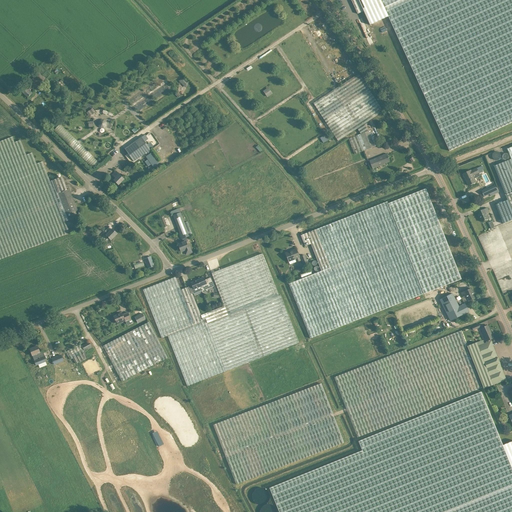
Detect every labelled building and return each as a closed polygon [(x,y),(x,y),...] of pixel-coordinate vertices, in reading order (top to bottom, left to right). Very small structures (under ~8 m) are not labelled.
[(449,150),(511,121),(511,0),(351,0),(357,14),(364,11),(370,25),(388,17),(449,150)] [(45,79),(39,73),(29,83),(36,90),(45,79)] [(364,124),(379,114),(383,111),(359,74),(355,77),(313,103),(338,141),(357,129),(359,131),(366,127),(364,124)] [(185,87),(190,83),(185,77),(180,81),(185,87)] [(29,92),(25,87),(21,91),(28,98),(32,93),(30,91),(29,92)] [(270,87),(264,90),(267,97),(273,94),(270,87)] [(93,108),(86,113),(89,117),(95,112),(93,108)] [(103,128),(106,125),(101,119),(97,122),(103,128)] [(94,168),(99,163),(60,124),(54,130),(72,148),(73,147),(94,168)] [(349,138),(355,154),(364,151),(376,146),(373,137),(371,137),(368,131),(366,127),(359,131),(361,134),(349,138)] [(327,134),(320,139),(323,143),(330,139),(327,134)] [(62,177),(53,180),(50,181),(45,169),(42,162),(36,164),(32,153),(26,155),(20,140),(14,142),(12,137),(0,141),(0,259),(70,233),(66,222),(69,220),(67,214),(77,210),(69,189),(67,189),(62,177)] [(141,137),(125,149),(134,162),(150,150),(147,145),(150,143),(147,140),(144,142),(141,137)] [(511,147),(508,149),(511,160),(494,167),(508,201),(496,206),(504,225),(511,221),(511,147)] [(501,156),(500,155),(500,154),(499,153),(498,152),(497,152),(496,152),(495,152),(494,152),(493,153),(492,155),(491,156),(492,158),(493,159),(494,160),(496,161),(498,161),(499,160),(500,158),(501,156)] [(151,153),(145,157),(147,160),(144,162),(148,167),(151,165),(153,168),(158,164),(151,153)] [(387,154),(369,161),(372,168),(390,161),(387,154)] [(476,175),(479,173),(477,168),(471,171),(471,170),(463,174),(469,186),(476,182),(473,175),(475,174),(476,175)] [(119,185),(120,183),(124,179),(116,171),(112,175),(116,178),(114,180),(119,185)] [(321,271),(288,283),(310,338),(461,279),(426,189),(388,203),(387,201),(301,235),(305,246),(311,244),(321,271)] [(482,222),(485,221),(489,219),(487,213),(489,212),(487,208),(478,212),(482,222)] [(186,238),(190,236),(179,209),(171,211),(182,239),(184,242),(178,244),(181,252),(184,250),(186,254),(192,252),(190,247),(188,247),(186,242),(187,242),(186,238)] [(104,233),(111,240),(117,234),(110,227),(104,233)] [(285,253),(286,255),(289,262),(295,259),(296,262),(300,261),(299,258),(299,257),(296,249),(285,253)] [(279,295),(264,258),(262,253),(212,273),(224,306),(201,315),(193,294),(189,295),(187,287),(181,290),(176,277),(143,290),(161,338),(167,335),(187,386),(299,343),(280,295),(279,295)] [(154,266),(150,257),(146,258),(145,259),(148,268),(154,266)] [(207,289),(214,286),(210,278),(205,280),(204,277),(191,283),(193,289),(200,286),(203,292),(207,290),(207,289)] [(464,303),(468,301),(475,298),(471,288),(461,293),(463,297),(461,298),(464,303)] [(453,318),(462,314),(452,292),(439,298),(445,309),(448,308),(453,318)] [(114,316),(115,319),(116,323),(124,320),(127,326),(133,323),(128,312),(122,314),(122,313),(114,316)] [(135,317),(138,323),(145,319),(142,313),(135,317)] [(396,322),(397,319),(396,318),(396,317),(395,316),(395,315),(393,314),(392,314),(390,314),(389,314),(388,314),(387,315),(387,316),(386,317),(385,319),(385,320),(386,322),(386,323),(387,324),(389,325),(390,325),(391,325),(393,325),(394,324),(395,323),(396,322)] [(103,346),(122,381),(167,358),(148,322),(103,346)] [(480,328),(486,341),(493,338),(488,325),(480,328)] [(476,342),(467,346),(461,330),(407,352),(406,350),(387,357),(334,377),(357,437),(429,409),(429,408),(483,387),(483,388),(504,380),(498,364),(500,363),(498,357),(496,358),(490,343),(486,344),(485,343),(478,346),(476,342)] [(85,351),(92,347),(89,341),(81,346),(80,344),(65,352),(69,360),(73,358),(76,364),(87,358),(85,352),(84,352),(86,352),(85,351)] [(43,351),(40,352),(37,346),(30,349),(32,356),(36,366),(47,361),(45,357),(43,351)] [(61,354),(51,358),(54,365),(64,361),(61,354)] [(321,383),(213,425),(236,484),(344,443),(321,383)] [(511,511),(511,441),(502,445),(481,392),(358,441),(362,451),(269,488),(278,511),(511,511)]
